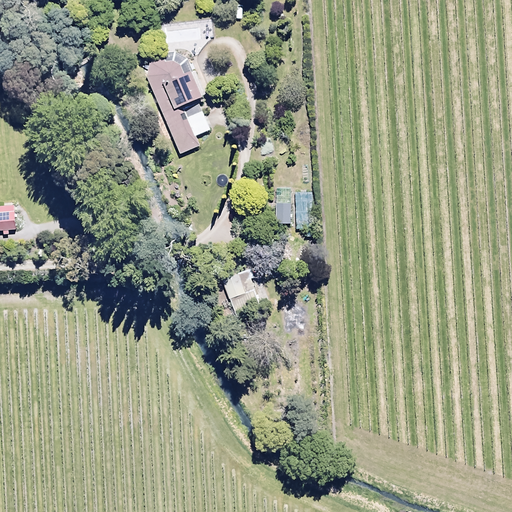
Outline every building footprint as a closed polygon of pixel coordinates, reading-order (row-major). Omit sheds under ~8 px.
[(184,60),(180,51),(142,67),(178,152),(197,144),(194,136),(208,129),(197,103),(202,101),(190,74),(184,60)] [(311,193),(295,194),(296,233),(312,232),(311,193)] [(290,205),(275,205),(275,232),(290,232),(290,205)] [(0,231),(16,230),(14,206),(0,207),(0,231)] [(224,282),(235,314),(269,302),(259,270),(224,282)]
